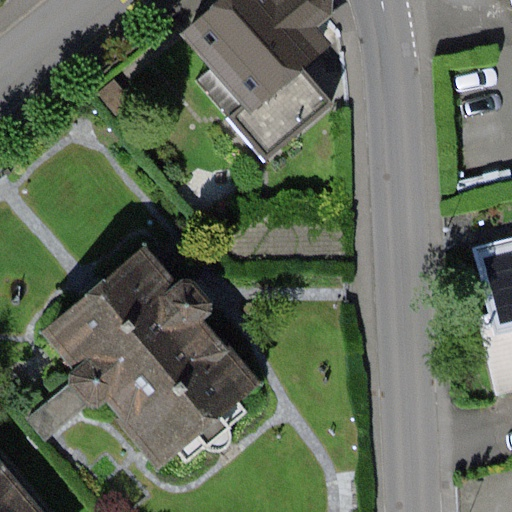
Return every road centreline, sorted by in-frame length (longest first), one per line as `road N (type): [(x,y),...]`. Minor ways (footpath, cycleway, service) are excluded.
road 1 (residential): [(381,0),(394,96),(411,511)]
road 2 (tertiary): [(0,82),(100,0)]
